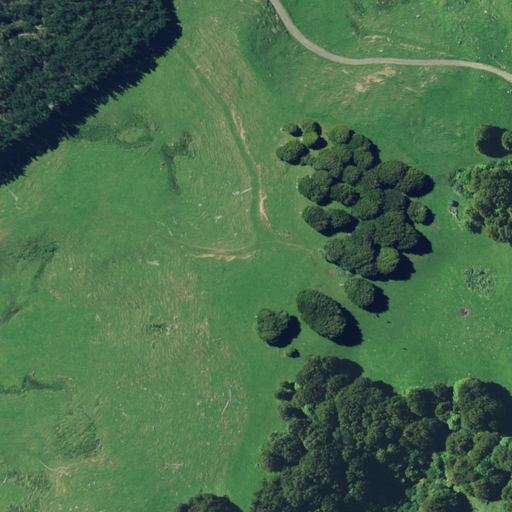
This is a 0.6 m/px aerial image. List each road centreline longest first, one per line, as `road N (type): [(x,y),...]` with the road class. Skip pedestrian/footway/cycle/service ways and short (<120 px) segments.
road 1 (track): [(511,95),(442,70),(320,59),(271,0)]
road 2 (track): [(120,0),(0,104)]
